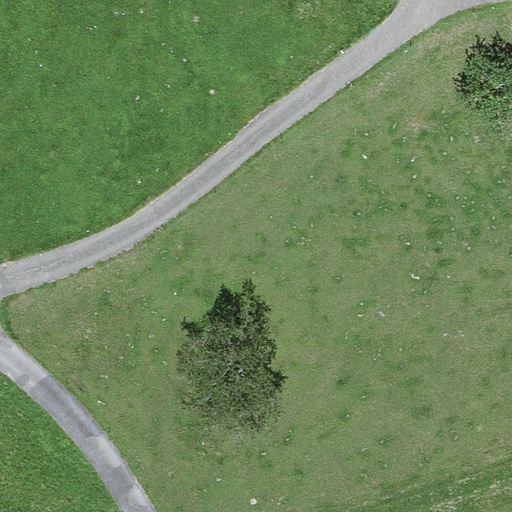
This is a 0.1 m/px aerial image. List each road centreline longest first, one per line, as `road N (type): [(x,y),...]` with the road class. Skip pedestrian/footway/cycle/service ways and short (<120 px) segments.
road 1 (unknown): [(0,284),(132,238),(224,173),(427,0)]
road 2 (residential): [(0,350),(33,374),(141,511)]
